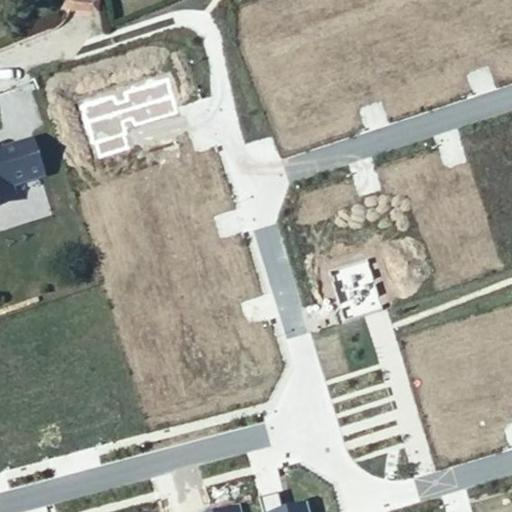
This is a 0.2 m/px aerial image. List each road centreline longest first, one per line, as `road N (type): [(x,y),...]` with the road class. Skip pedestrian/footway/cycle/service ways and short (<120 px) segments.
road 1 (residential): [(314,425),(300,352),(246,180),(511,96)]
road 2 (residential): [(0,510),(314,425)]
road 3 (residential): [(511,459),(387,496),(350,478)]
